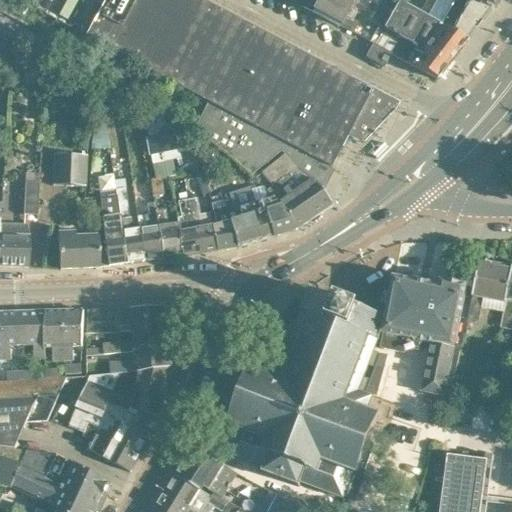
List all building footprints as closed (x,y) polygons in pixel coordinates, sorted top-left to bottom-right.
[(206,102),(330,167),(370,91),(199,0),(104,0),(84,37),(159,77),(206,102)] [(345,16),(353,0),(301,0),(298,6),(339,27),(345,16)] [(392,0),(366,0),(377,6),(369,20),(378,25),(447,65),(466,40),(412,10),(407,7),(392,0)] [(418,0),(412,10),(466,40),(488,12),(460,0),(418,0)] [(357,23),(345,16),(339,27),(352,33),(357,23)] [(447,65),(378,25),(373,34),(379,38),(394,46),(389,55),(436,80),(447,65)] [(0,35),(0,55),(2,56),(10,41),(0,35)] [(382,67),(389,55),(372,45),(365,58),(382,67)] [(24,64),(23,74),(33,74),(34,65),(24,64)] [(95,88),(91,151),(109,151),(101,91),(95,88)] [(319,187),(330,167),(206,102),(192,131),(201,136),(251,176),(281,151),(284,155),(297,169),(313,180),(319,187)] [(175,137),(159,139),(163,156),(179,153),(175,137)] [(163,156),(159,139),(148,142),(150,158),(163,156)] [(52,186),(84,187),(86,156),(54,155),(52,186)] [(273,200),(295,230),(328,207),(332,205),(319,187),(313,180),(297,169),(284,155),(262,174),(272,187),(267,192),(273,200)] [(160,182),(149,184),(152,200),(163,198),(160,182)] [(24,185),(23,216),(37,217),(39,186),(24,185)] [(144,261),(139,230),(132,231),(130,218),(128,219),(126,201),(124,189),(115,190),(115,196),(116,203),(118,202),(119,220),(126,264),(144,261)] [(267,192),(265,194),(271,201),(254,206),(249,190),(224,197),(226,203),(223,203),(232,235),(236,235),(239,248),(272,238),(295,230),(273,200),(267,192)] [(98,199),(102,239),(107,267),(126,264),(119,220),(118,202),(116,203),(115,196),(98,199)] [(211,227),(209,217),(200,218),(199,213),(196,199),(187,201),(189,216),(193,216),(198,250),(199,249),(199,254),(216,251),(211,227)] [(181,219),(175,220),(176,225),(178,256),(179,258),(199,254),(199,249),(198,250),(193,216),(189,216),(187,201),(178,203),(181,219)] [(148,216),(137,218),(139,230),(144,261),(161,259),(154,215),(153,203),(146,204),(148,216)] [(223,203),(211,206),(213,216),(209,217),(211,227),(216,251),(237,248),(239,248),(236,235),(232,235),(223,203)] [(165,214),(154,215),(161,259),(178,256),(176,225),(166,226),(165,214)] [(0,267),(28,268),(29,237),(26,225),(0,224),(0,267)] [(57,234),(58,245),(59,269),(59,270),(99,268),(98,236),(74,237),(74,233),(57,234)] [(504,304),(511,269),(511,268),(480,262),(467,320),(479,322),(482,308),(502,312),(504,304)] [(511,269),(504,304),(502,312),(499,329),(510,331),(511,318),(511,269)] [(231,427),(221,453),(252,465),(265,470),(263,474),(299,487),(300,483),(344,499),(345,497),(356,501),(365,477),(357,474),(379,415),(367,410),(373,396),(363,393),(368,380),(364,378),(369,366),(373,367),(378,354),(374,352),(378,340),(382,341),(394,279),(390,278),(376,316),(362,311),(363,307),(334,296),(333,300),(318,294),(317,294),(311,292),(309,291),(308,293),(306,299),(297,323),(292,321),(287,335),(292,337),(287,349),(282,348),(277,360),(268,357),(260,354),(258,353),(252,367),(251,367),(247,378),(228,426),(231,427)] [(382,341),(380,349),(404,354),(405,349),(420,352),(422,342),(431,344),(421,393),(445,397),(467,288),(442,283),(440,289),(430,286),(430,285),(418,283),(415,282),(415,283),(394,279),(382,341)] [(88,311),(87,334),(131,332),(131,334),(169,331),(167,313),(168,313),(164,308),(163,308),(88,311)] [(65,359),(65,362),(74,362),(74,349),(82,349),(84,311),(64,312),(64,359),(65,359)] [(46,313),(45,348),(44,356),(45,360),(45,350),(53,350),(54,363),(65,362),(65,359),(64,359),(64,312),(46,313)] [(1,314),(0,352),(0,361),(11,361),(12,348),(19,348),(21,348),(21,347),(24,313),(1,314)] [(35,361),(45,360),(44,356),(45,348),(46,313),(26,313),(24,313),(21,347),(21,348),(24,348),(35,347),(35,361)] [(132,343),(101,344),(102,355),(133,352),(170,349),(169,331),(131,334),(132,343)] [(134,363),(110,364),(111,375),(120,374),(138,373),(172,368),(170,349),(133,352),(134,363)] [(380,354),(366,392),(377,396),(388,356),(380,354)] [(81,375),(81,366),(65,366),(66,375),(81,375)] [(111,394),(108,403),(126,410),(160,418),(172,368),(138,373),(132,401),(113,394),(111,394)] [(62,369),(45,370),(46,380),(62,379),(62,369)] [(39,370),(23,371),(24,382),(40,380),(39,370)] [(24,382),(23,371),(6,373),(7,383),(24,382)] [(485,403),(487,403),(492,375),(478,373),(473,401),(475,401),(485,403)] [(82,394),(76,408),(101,419),(108,403),(111,394),(104,391),(111,375),(95,376),(90,377),(82,394)] [(0,448),(15,450),(27,422),(47,421),(58,396),(0,400),(0,448)] [(71,421),(68,427),(84,433),(88,424),(100,430),(89,452),(131,473),(160,418),(126,410),(108,403),(101,419),(76,408),(71,421)] [(0,448),(0,484),(7,486),(56,510),(60,511),(97,511),(110,483),(57,455),(15,450),(0,448)] [(221,511),(227,501),(220,497),(234,474),(193,449),(176,476),(201,491),(198,495),(205,499),(203,501),(213,507),(221,511)] [(480,511),(488,456),(463,453),(462,458),(457,457),(448,456),(440,511),(480,511)] [(176,476),(166,492),(191,507),(189,510),(192,511),(210,511),(213,507),(203,501),(205,499),(198,495),(201,491),(176,476)] [(192,511),(189,510),(191,507),(166,492),(157,507),(164,511),(192,511)] [(278,511),(284,500),(271,493),(263,506),(258,503),(252,511),(278,511)] [(244,511),(227,501),(221,511),(244,511)]
